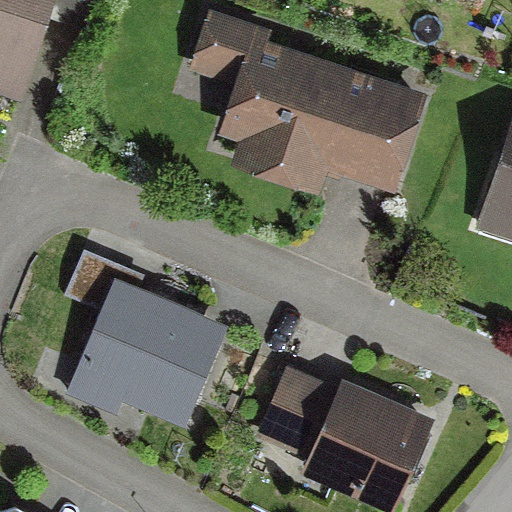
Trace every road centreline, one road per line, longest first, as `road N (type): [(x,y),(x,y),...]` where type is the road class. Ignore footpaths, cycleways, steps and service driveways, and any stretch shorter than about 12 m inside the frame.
road 1 (residential): [(511,377),(95,200),(53,202),(18,218),(0,263)]
road 2 (residential): [(0,416),(164,511)]
